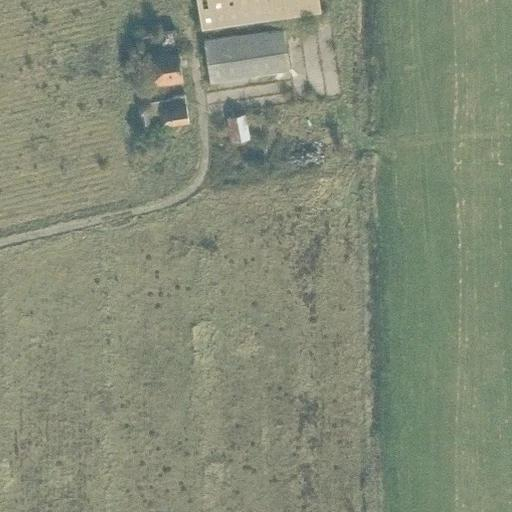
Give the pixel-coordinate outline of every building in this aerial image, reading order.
[(319,0),(197,0),(201,25),(320,8),(319,0)] [(282,28),(203,39),(210,80),(289,69),(282,28)] [(175,29),(139,34),(147,87),(182,82),(175,29)] [(183,94),(151,100),(153,112),(159,112),(161,125),(187,122),(183,94)] [(142,103),(137,104),(140,124),(148,122),(146,109),(143,110),(142,103)] [(245,114),(225,117),(229,142),(250,137),(245,114)]
